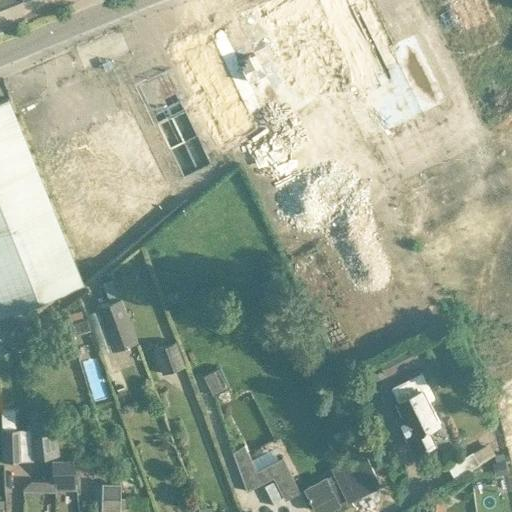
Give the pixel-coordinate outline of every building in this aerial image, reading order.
[(183,51),(220,141),(345,89),(359,124),(371,119),(377,134),(452,103),(422,30),(396,41),(378,0),(287,0),(245,18),(256,46),(245,50),(236,29),(183,51)] [(452,0),(465,29),(493,17),(485,0),(452,0)] [(7,98),(0,100),(0,316),(82,283),(7,98)] [(495,253),(458,269),(479,315),(511,299),(511,243),(508,245),(511,252),(497,258),(495,253)] [(94,308),(111,351),(138,341),(121,297),(94,308)] [(67,326),(70,336),(90,330),(87,319),(67,326)] [(16,327),(8,333),(15,343),(23,337),(16,327)] [(175,340),(153,348),(162,373),(184,366),(175,340)] [(386,357),(394,373),(420,359),(412,344),(386,357)] [(220,367),(203,375),(213,395),(229,387),(220,367)] [(399,402),(403,411),(396,415),(415,453),(438,442),(431,427),(441,423),(430,400),(435,398),(429,387),(421,372),(392,387),(399,402)] [(511,404),(497,411),(498,416),(511,415),(511,404)] [(32,456),(28,427),(19,427),(15,427),(15,407),(1,407),(1,428),(0,428),(2,460),(32,456)] [(29,427),(28,427),(32,456),(60,454),(55,416),(28,419),(29,427)] [(329,460),(298,476),(316,511),(328,511),(341,505),(340,504),(362,492),(365,498),(381,490),(351,432),(322,447),(329,460)] [(492,443),(475,452),(481,464),(498,455),(494,448),(492,443)] [(244,444),(232,451),(246,491),(274,477),(285,499),(300,491),(283,457),(258,470),(244,444)] [(51,461),(51,477),(51,481),(56,481),(56,490),(76,490),(77,475),(74,475),(74,460),(51,461)] [(507,462),(496,464),(498,475),(509,473),(507,462)] [(100,498),(102,498),(103,498),(103,497),(119,498),(119,483),(100,483),(100,498)] [(102,498),(101,511),(106,511),(128,511),(128,498),(119,498),(103,497),(103,498),(102,498)]
